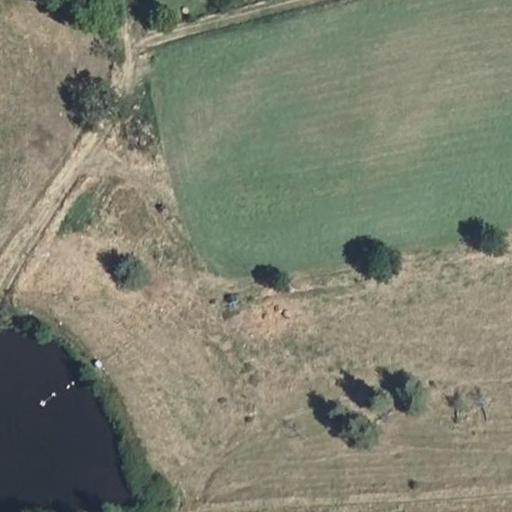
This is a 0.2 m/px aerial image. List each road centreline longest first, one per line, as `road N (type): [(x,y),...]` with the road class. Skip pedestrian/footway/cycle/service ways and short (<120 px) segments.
road 1 (track): [(0,294),(117,107),(139,47),(120,0)]
road 2 (track): [(139,47),(318,0)]
